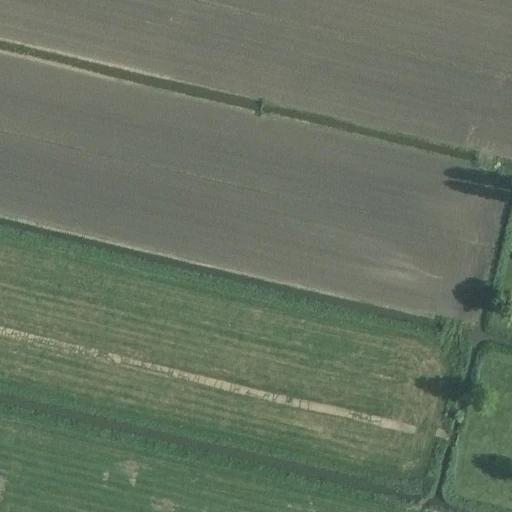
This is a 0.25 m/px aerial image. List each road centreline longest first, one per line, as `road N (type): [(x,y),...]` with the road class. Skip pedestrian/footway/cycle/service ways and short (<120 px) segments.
road 1 (track): [(0,328),(425,432)]
road 2 (track): [(425,432),(491,146),(511,147)]
